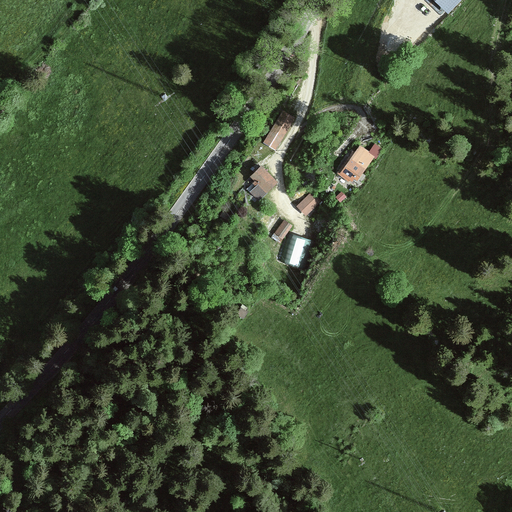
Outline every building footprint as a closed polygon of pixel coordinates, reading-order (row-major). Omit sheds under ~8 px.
[(459,0),(436,0),(448,11),(459,0)] [(264,143),(275,149),(293,118),(282,111),(264,143)] [(359,148),(340,174),(356,185),(374,159),(359,148)] [(259,201),(277,182),(260,166),(247,179),(254,186),(249,192),(259,201)] [(311,192),(296,206),(304,214),(319,200),(311,192)] [(274,233),(282,238),(291,226),(283,221),(274,233)]
